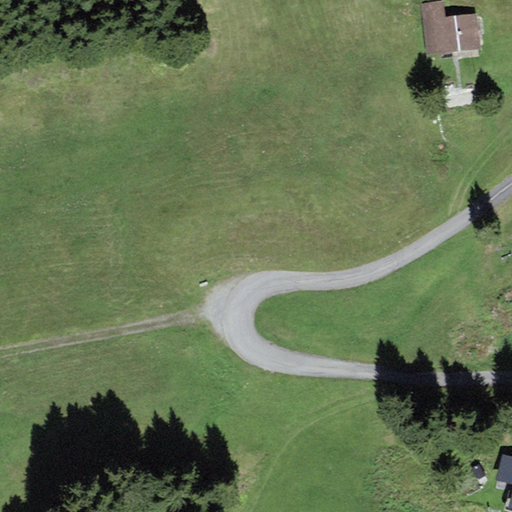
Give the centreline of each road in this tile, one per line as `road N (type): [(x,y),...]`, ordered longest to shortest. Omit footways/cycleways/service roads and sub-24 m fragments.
road 1 (track): [(511,188),(390,267),(349,281),(257,290),(237,307),(241,339),(263,361),(410,375)]
road 2 (track): [(235,320),(177,319),(0,353)]
road 3 (track): [(410,375),(309,422),(261,459),(238,511)]
